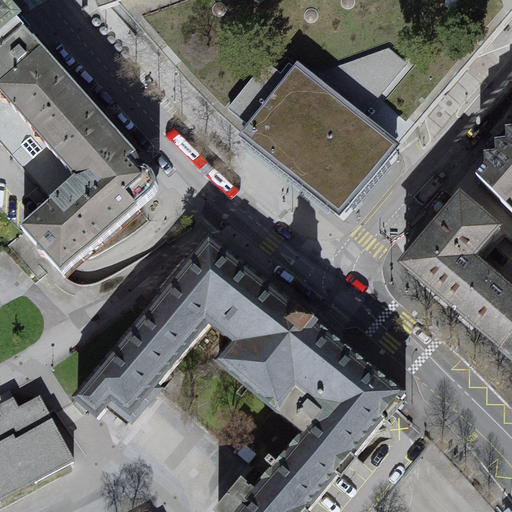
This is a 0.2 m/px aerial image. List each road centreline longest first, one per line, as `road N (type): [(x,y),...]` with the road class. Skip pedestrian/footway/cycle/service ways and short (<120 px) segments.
road 1 (residential): [(48,0),(248,215)]
road 2 (residential): [(352,283),(353,262),(511,82)]
road 3 (residential): [(511,459),(367,312),(352,283)]
road 4 (residential): [(248,215),(328,279),(352,283)]
